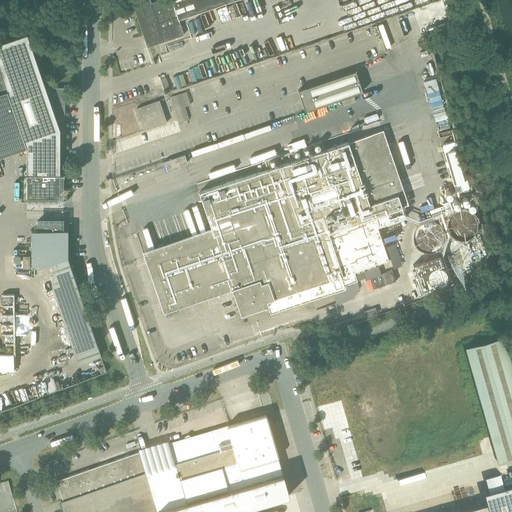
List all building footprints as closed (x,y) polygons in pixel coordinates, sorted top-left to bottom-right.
[(161,0),(151,4),(149,0),(137,0),(131,2),(147,48),(159,44),(183,36),(178,20),(237,0),(161,0)] [(0,157),(26,148),(25,198),(54,198),(54,176),(58,176),(58,146),(61,146),(61,89),(44,88),(25,34),(0,42),(0,157)] [(298,91),(305,111),(363,91),(356,71),(298,91)] [(180,95),(170,98),(176,117),(178,123),(188,119),(187,113),(180,95)] [(137,109),(136,109),(144,131),(158,126),(166,123),(159,101),(150,104),(151,107),(138,112),(137,109)] [(213,235),(144,258),(163,313),(231,289),(239,312),(240,315),(249,312),(270,305),(274,304),(277,311),(344,289),(345,286),(345,284),(356,280),(355,276),(353,272),(388,260),(377,227),(405,218),(401,207),(408,205),(383,131),(382,130),(320,152),(198,193),(213,235)] [(455,141),(441,145),(455,191),(468,188),(455,141)] [(183,155),(163,162),(167,172),(175,169),(174,167),(186,163),(183,155)] [(444,205),(447,214),(453,212),(449,202),(443,204),(444,205)] [(447,214),(444,205),(429,210),(432,219),(447,214)] [(475,228),(476,225),(475,222),(475,220),(473,217),(471,214),(468,212),(465,211),(462,211),(460,211),(456,211),(454,212),(452,214),(450,216),(448,218),(447,220),(446,223),(446,226),(446,228),(447,231),(449,234),(450,236),(453,238),(455,239),(458,240),(461,240),(464,240),(467,239),(469,238),(471,236),(473,234),(475,231),(475,228)] [(30,266),(30,277),(46,325),(84,313),(67,258),(67,230),(62,230),(59,230),(59,222),(36,222),(36,230),(33,230),(30,230),(30,266)] [(439,241),(439,238),(439,235),(438,232),(437,230),(435,227),(433,226),(430,224),(428,223),(424,223),(422,223),(418,224),(416,226),(413,228),(412,230),(411,233),(410,236),(410,239),(411,242),(411,244),(413,246),(415,249),(416,250),(420,252),(423,252),(425,253),(428,252),(431,251),(433,250),(435,248),(437,246),(438,243),(439,241)] [(430,283),(430,282),(429,281),(428,280),(428,279),(428,278),(428,276),(428,275),(428,274),(428,273),(429,272),(430,271),(430,270),(431,269),(432,269),(433,268),(434,268),(436,267),(437,267),(438,267),(442,265),(439,256),(413,265),(422,291),(431,288),(430,283)] [(465,276),(456,280),(458,286),(467,282),(465,276)] [(511,359),(506,337),(467,348),(496,451),(500,464),(511,460),(511,359)] [(96,345),(74,353),(77,364),(100,357),(96,345)] [(248,511),(247,508),(289,496),(265,415),(168,443),(174,464),(145,472),(157,511),(248,511)] [(157,511),(145,472),(138,453),(56,482),(63,501),(61,501),(63,511),(157,511)] [(511,511),(511,485),(481,495),(483,505),(458,511),(511,511)]
